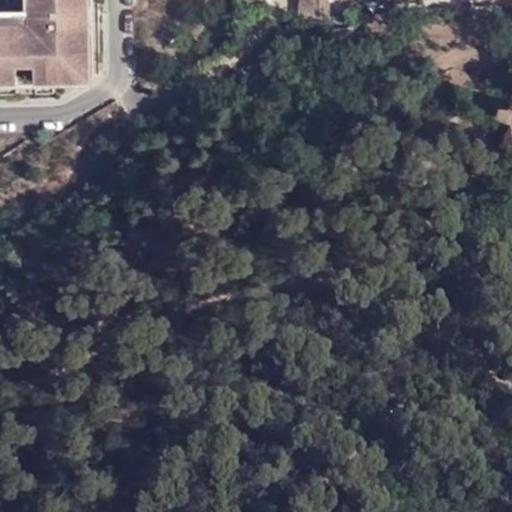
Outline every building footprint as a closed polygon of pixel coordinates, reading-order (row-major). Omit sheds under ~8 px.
[(0,51),(87,48),(86,0),(26,0),(26,13),(0,12),(0,51)] [(330,0),(299,0),(298,20),(331,18),(330,0)] [(244,8),(234,8),(235,22),(244,22),(244,8)] [(87,78),(87,48),(0,51),(0,73),(14,74),(14,65),(33,65),(33,69),(50,69),(50,72),(70,73),(70,83),(78,83),(87,78)] [(32,83),(70,83),(70,73),(50,72),(50,69),(33,69),(32,83)] [(0,82),(14,83),(14,74),(0,73),(0,82)] [(511,131),(511,130),(500,151),(511,157),(511,131)]
